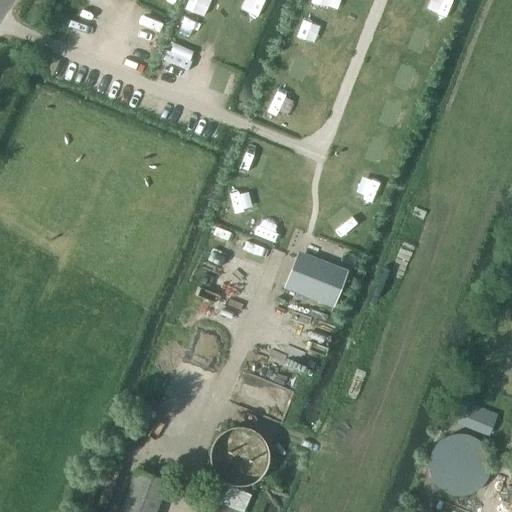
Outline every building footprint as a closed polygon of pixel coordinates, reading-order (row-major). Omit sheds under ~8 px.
[(345,278),(296,259),(285,288),(333,307),(345,278)] [(291,390),(291,384),(288,377),(286,373),(282,368),(277,364),(271,362),(265,360),(260,360),(253,362),(248,363),(243,367),(240,370),(237,375),(234,380),(233,386),(232,391),(233,396),(235,402),(238,407),(242,412),(246,415),(252,418),(259,419),(264,419),(272,418),(275,416),(279,414),(283,410),(286,407),(289,401),(291,395),(291,390)] [(454,421),(490,437),(500,414),(464,399),(454,421)] [(273,451),(273,450),(272,444),(270,438),(265,430),(260,427),(256,424),(252,422),(245,421),(239,421),(233,423),(227,425),(223,429),(219,433),(216,438),(214,444),(214,450),(214,456),(215,460),(218,466),(221,471),(226,474),(231,477),(234,479),(242,480),(247,480),(253,478),(259,475),(264,472),(267,468),(270,462),(272,457),(273,451)] [(481,468),(480,462),(478,455),(475,450),(471,445),(467,442),(460,439),(455,438),(449,438),(444,438),(439,440),(433,443),(428,447),(425,451),(422,457),(421,463),(420,468),(421,474),(423,480),(426,486),(430,490),(435,494),(440,496),(446,498),(452,498),(459,497),(464,495),(468,492),(473,488),(478,480),(480,475),(481,468)] [(156,511),(167,483),(136,472),(120,511),(156,511)] [(246,511),(211,499),(206,511),(246,511)]
